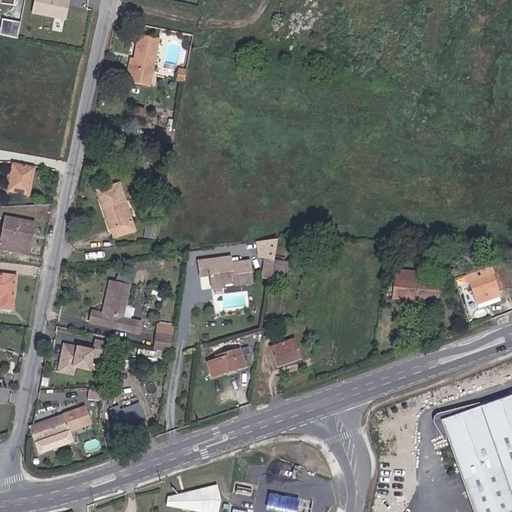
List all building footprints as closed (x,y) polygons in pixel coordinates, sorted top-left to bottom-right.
[(34,0),(31,12),(67,21),(72,0),(34,0)] [(1,33),(19,37),(22,21),(4,18),(1,33)] [(145,76),(155,78),(161,40),(133,35),(132,46),(140,47),(138,62),(136,75),(128,74),(126,89),(143,91),(145,76)] [(128,74),(136,75),(138,62),(130,61),(128,74)] [(183,85),(190,86),(192,76),(184,75),(183,85)] [(143,91),(152,93),(155,78),(145,76),(143,91)] [(17,193),(40,197),(45,169),(23,164),(17,193)] [(134,228),(132,228),(126,209),(128,208),(123,192),(101,199),(106,216),(110,216),(111,219),(109,219),(115,237),(117,237),(119,245),(137,239),(134,228)] [(7,256),(36,263),(44,228),(15,222),(7,256)] [(149,246),(155,247),(157,234),(151,233),(149,246)] [(471,267),(483,267),(484,260),(459,259),(459,268),(471,267)] [(278,283),(293,286),(296,265),(282,263),(278,283)] [(503,281),(505,281),(502,267),(483,267),(471,267),(476,287),(480,287),(486,308),(510,302),(503,281)] [(258,292),(254,270),(228,275),(227,268),(213,271),(214,278),(217,299),(228,297),(228,294),(246,291),(247,294),(258,292)] [(214,278),(213,271),(203,272),(204,280),(214,278)] [(401,305),(445,306),(445,291),(420,290),(420,282),(420,276),(401,277),(401,305)] [(5,315),(18,317),(22,283),(0,279),(0,303),(6,304),(5,315)] [(420,290),(445,291),(445,282),(420,282),(420,290)] [(140,329),(126,326),(133,291),(116,288),(108,323),(98,321),(96,332),(138,340),(138,338),(140,329)] [(167,338),(178,340),(180,329),(169,328),(167,338)] [(163,360),(174,363),(178,340),(167,338),(163,360)] [(286,374),(311,365),(303,344),(278,354),(286,374)] [(118,351),(102,349),(97,368),(115,371),(118,351)] [(215,385),(250,375),(244,356),(221,363),(222,368),(211,372),(215,385)] [(511,511),(511,403),(439,430),(468,511),(511,511)] [(123,432),(150,421),(146,410),(125,417),(123,432)] [(120,433),(123,432),(125,417),(124,418),(123,414),(113,418),(120,433)] [(51,460),(81,450),(78,441),(96,433),(89,416),(41,435),(51,460)] [(170,511),(184,511),(223,504),(219,484),(167,495),(170,511)] [(246,504),(246,498),(231,495),(230,501),(246,504)] [(273,511),(275,503),(264,501),(261,511),(273,511)] [(280,511),(282,504),(275,503),(273,511),(280,511)]
